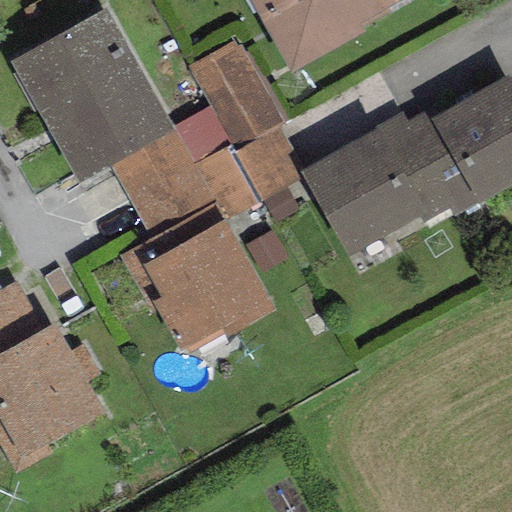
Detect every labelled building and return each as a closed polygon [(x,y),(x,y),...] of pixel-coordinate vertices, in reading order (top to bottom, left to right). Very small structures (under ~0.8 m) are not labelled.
[(247,0),(289,74),(364,33),(359,24),(403,0),(247,0)] [(105,10),(9,63),(78,185),(109,167),(173,132),(171,128),(105,10)] [(237,39),(187,67),(209,106),(231,144),(235,151),(277,128),(285,124),(237,39)] [(511,83),(508,77),(430,121),(476,203),(511,183),(511,83)] [(171,128),(173,132),(193,166),(231,144),(209,106),(171,128)] [(302,171),(300,173),(303,178),(348,258),(420,218),(424,223),(449,209),(453,217),(476,203),(430,121),(425,112),(408,122),(402,111),(375,126),(377,129),(302,171)] [(302,171),(277,128),(235,151),(232,153),(261,203),(285,188),(303,178),(300,173),(302,171)] [(173,132),(109,167),(148,239),(214,204),(193,166),(173,132)] [(225,223),(261,203),(232,153),(235,151),(231,144),(193,166),(214,204),(225,223)] [(298,209),(285,188),(261,203),(274,224),(298,209)] [(148,239),(119,257),(151,314),(156,312),(184,359),(224,336),(225,339),(275,311),(225,223),(214,204),(148,239)] [(272,231),(246,246),(262,274),(288,259),(272,231)] [(0,451),(13,475),(52,454),(48,445),(104,415),(86,382),(69,352),(54,324),(42,331),(15,283),(0,291),(0,451)] [(83,345),(69,352),(86,382),(99,375),(83,345)]
